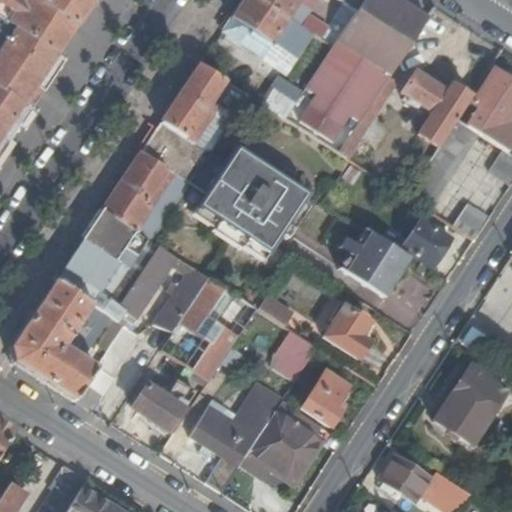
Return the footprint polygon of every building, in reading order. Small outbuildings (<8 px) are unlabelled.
[(75,26),(37,0),(0,0),(0,17),(55,56),(75,26)] [(92,0),(37,0),(75,26),(92,0)] [(290,22),(255,0),(246,0),(223,35),(263,61),(290,22)] [(255,0),(290,22),(304,0),(331,0),(356,15),(365,0),(255,0)] [(365,0),(356,15),(333,49),(306,90),(315,96),(307,109),(342,132),(350,118),(361,125),(392,77),(428,21),(395,0),(365,0)] [(0,41),(5,45),(0,53),(0,90),(22,106),(48,67),(55,56),(0,17),(0,41)] [(250,98),(202,67),(162,128),(195,149),(214,120),(230,130),(250,98)] [(511,86),(494,75),(473,107),(479,111),(507,128),(511,120),(511,86)] [(399,81),(392,77),(361,125),(340,158),(347,162),(399,81)] [(434,122),(419,144),(435,155),(456,123),(469,103),(453,93),(449,100),(414,77),(399,99),(404,102),(401,107),(415,116),(418,112),(434,122)] [(297,104),(271,88),(260,105),(285,121),(297,104)] [(0,139),(22,106),(0,90),(0,139)] [(511,131),(507,128),(479,111),(466,130),(478,137),(503,154),(506,156),(511,147),(511,131)] [(456,123),(435,155),(406,200),(428,215),(478,137),(466,130),(456,123)] [(162,128),(143,157),(174,178),(187,186),(206,155),(195,149),(162,128)] [(309,199),(237,151),(203,206),(224,219),(221,224),(251,243),(254,239),(274,252),(283,238),(304,207),(309,199)] [(503,154),(488,177),(511,191),(511,190),(511,159),(506,156),(503,154)] [(174,178),(143,157),(104,215),(136,235),(174,178)] [(187,186),(174,178),(136,235),(152,245),(153,247),(188,193),(187,186)] [(346,186),(340,182),(326,204),(332,208),(346,186)] [(490,224),(467,209),(452,230),(476,245),(490,224)] [(136,235),(104,215),(83,247),(118,270),(127,256),(139,265),(152,245),(136,235)] [(451,244),(421,224),(402,253),(432,272),(451,244)] [(353,258),(355,260),(344,276),(384,302),(410,262),(370,237),(362,248),(360,247),(353,258)] [(139,265),(131,278),(111,308),(98,300),(99,299),(64,276),(57,286),(93,310),(119,327),(124,322),(135,329),(139,324),(137,323),(177,262),(153,247),(152,245),(139,265)] [(118,270),(83,247),(64,276),(99,299),(118,270)] [(131,278),(118,270),(99,299),(98,300),(111,308),(131,278)] [(211,283),(194,273),(155,331),(175,338),(211,283)] [(255,312),(211,283),(175,338),(163,356),(211,389),(259,315),(255,312)] [(93,310),(57,286),(14,353),(15,369),(77,408),(99,375),(100,373),(78,358),(83,352),(75,347),(71,353),(65,349),(93,310)] [(267,302),(259,315),(285,332),(293,319),(267,302)] [(370,329),(346,313),(326,343),(359,364),(370,348),(361,342),(370,329)] [(139,340),(127,333),(105,365),(118,373),(139,340)] [(298,340),(275,374),(276,374),(297,388),(320,353),(298,340)] [(208,490),(223,499),(241,472),(284,407),(297,388),(276,374),(243,424),(233,417),(229,423),(215,413),(194,443),(205,450),(201,457),(211,463),(215,457),(225,463),(208,490)] [(470,374),(441,418),(477,442),(506,396),(470,374)] [(115,386),(99,375),(77,408),(93,418),(115,386)] [(337,415),(351,393),(326,377),(303,414),(332,432),(342,418),(337,415)] [(178,387),(167,403),(150,392),(137,413),(172,436),(197,399),(178,387)] [(325,433),(284,407),(241,472),(259,484),(266,472),(272,475),(296,490),(324,446),(319,442),(325,433)] [(0,430),(0,459),(14,440),(0,430)] [(398,495),(417,507),(422,500),(430,486),(397,465),(383,486),(385,487),(382,493),(394,501),(398,495)] [(51,493),(54,494),(42,511),(70,511),(86,487),(87,486),(65,472),(51,493)] [(272,475),(266,472),(259,484),(264,487),(272,475)] [(435,480),(430,486),(422,500),(436,509),(449,489),(435,480)] [(127,511),(87,486),(86,487),(70,511),(127,511)] [(450,511),(460,496),(449,489),(436,509),(439,511),(450,511)] [(0,511),(18,511),(26,501),(11,490),(0,506),(0,511)] [(462,511),(470,502),(460,496),(450,511),(462,511)]
